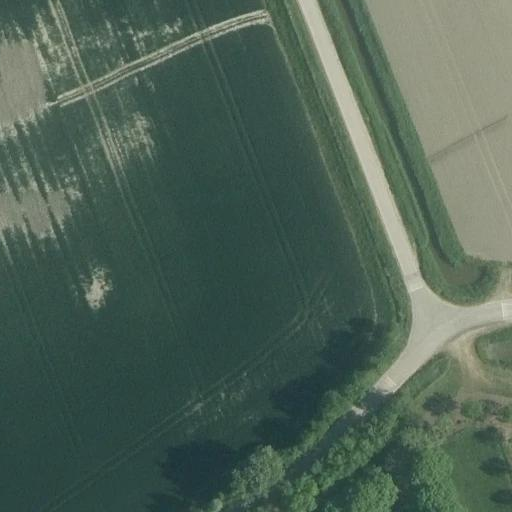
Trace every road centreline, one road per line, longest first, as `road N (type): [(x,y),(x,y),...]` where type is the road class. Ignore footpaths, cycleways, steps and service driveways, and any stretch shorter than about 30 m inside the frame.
road 1 (unclassified): [(434,336),(303,0)]
road 2 (unclassified): [(236,511),(315,454),(434,336)]
